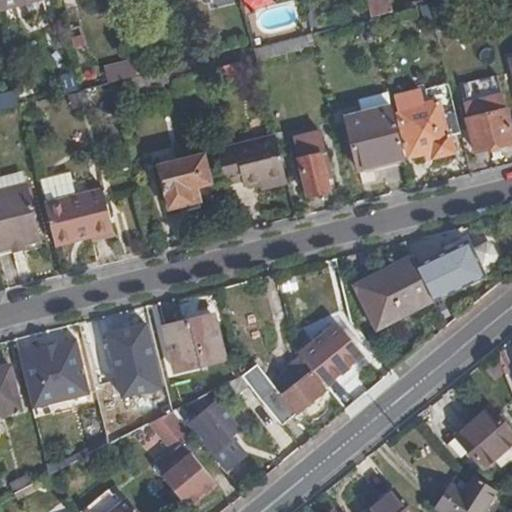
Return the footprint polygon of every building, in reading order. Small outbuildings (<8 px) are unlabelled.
[(388,0),(370,5),(373,16),(395,11),(391,0),(388,0)] [(445,10),(442,0),(438,0),(429,2),(432,12),(445,10)] [(315,42),(313,31),(254,46),(257,57),(304,45),(304,44),(315,42)] [(108,84),(134,74),(128,58),(102,68),(108,84)] [(511,130),(511,125),(496,62),(474,67),(479,87),(463,91),(474,140),(511,130)] [(75,73),(62,76),(64,86),(77,83),(75,73)] [(450,131),(460,129),(448,79),(426,85),(430,100),(425,101),(421,87),(394,93),(409,154),(432,148),(434,155),(454,149),(450,131)] [(359,93),(362,108),(391,101),(387,86),(359,93)] [(86,88),(69,93),(73,107),(90,103),(86,88)] [(358,164),(404,153),(391,101),(362,108),(346,112),(358,164)] [(9,107),(0,109),(0,118),(11,116),(9,107)] [(332,173),(322,129),(294,136),(309,196),(332,191),(327,175),(332,173)] [(218,151),(225,181),(242,177),(244,184),(262,179),(285,173),(276,136),(218,151)] [(207,181),(200,153),(156,166),(166,208),(182,203),(183,211),(198,206),(193,185),(207,181)] [(46,203),(76,195),(70,172),(40,180),(46,203)] [(263,187),(287,181),(285,173),(262,179),(263,187)] [(0,186),(0,247),(11,245),(10,240),(21,237),(23,242),(41,237),(27,180),(0,186)] [(46,203),(55,239),(89,230),(91,236),(113,230),(103,188),(76,195),(46,203)] [(412,265),(428,298),(430,301),(482,275),(479,267),(470,248),(465,238),(412,265)] [(483,241),(470,248),(479,267),(492,260),(495,256),(489,243),(483,241)] [(412,265),(408,258),(398,263),(396,261),(353,283),(375,325),(428,298),(412,265)] [(223,356),(212,312),(162,325),(175,369),(223,356)] [(144,324),(106,333),(122,396),(159,386),(144,324)] [(332,328),(300,354),(305,360),(320,379),(326,386),(356,359),(332,328)] [(83,340),(90,370),(108,366),(100,335),(83,340)] [(90,392),(76,337),(19,352),(33,406),(90,392)] [(281,426),(327,387),(326,386),(320,379),(305,360),(291,371),(292,372),(274,387),(255,365),(241,376),(270,412),(281,426)] [(9,364),(0,366),(0,411),(19,407),(9,364)] [(241,376),(240,377),(227,383),(257,422),(270,412),(241,376)] [(223,428),(234,419),(216,396),(190,417),(183,422),(192,432),(212,459),(234,442),(223,428)] [(511,439),(511,433),(488,405),(453,436),(481,467),(511,439)] [(182,406),(172,411),(175,416),(184,410),(182,406)] [(184,410),(175,416),(190,433),(192,432),(183,422),(190,417),(186,412),(184,410)] [(175,416),(172,411),(155,419),(178,448),(155,467),(189,508),(217,485),(185,445),(193,438),(190,433),(175,416)] [(461,492),(469,482),(457,473),(449,486),(461,492)] [(479,511),(495,490),(473,475),(469,482),(461,492),(449,486),(436,506),(444,511),(479,511)] [(412,511),(392,489),(363,511),(412,511)] [(111,511),(119,506),(108,494),(85,511),(111,511)] [(111,511),(139,511),(128,499),(119,506),(111,511)]
